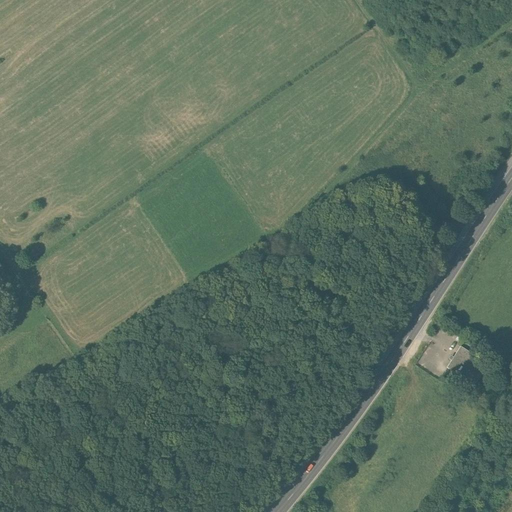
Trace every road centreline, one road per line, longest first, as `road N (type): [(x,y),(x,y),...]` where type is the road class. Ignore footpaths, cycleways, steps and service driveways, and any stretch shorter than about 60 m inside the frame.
road 1 (secondary): [(511,177),(369,393),(277,511)]
road 2 (track): [(511,25),(416,91),(303,220)]
